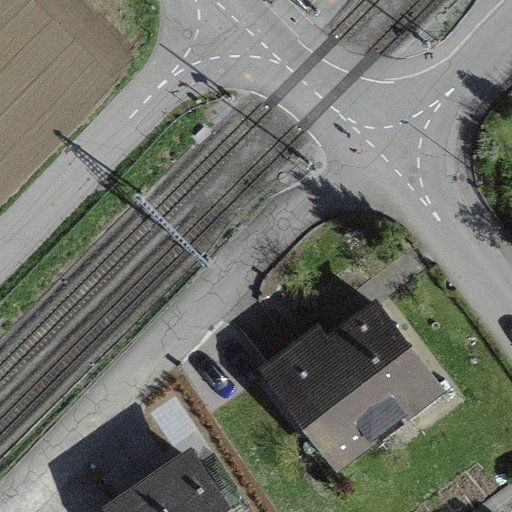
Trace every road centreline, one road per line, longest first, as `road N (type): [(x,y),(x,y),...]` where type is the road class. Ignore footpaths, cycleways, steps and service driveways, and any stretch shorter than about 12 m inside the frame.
road 1 (residential): [(389,148),(250,257),(6,511)]
road 2 (residential): [(225,18),(0,251)]
road 3 (residential): [(389,148),(225,18)]
road 4 (residential): [(511,313),(389,148)]
road 5 (residential): [(389,148),(511,37)]
